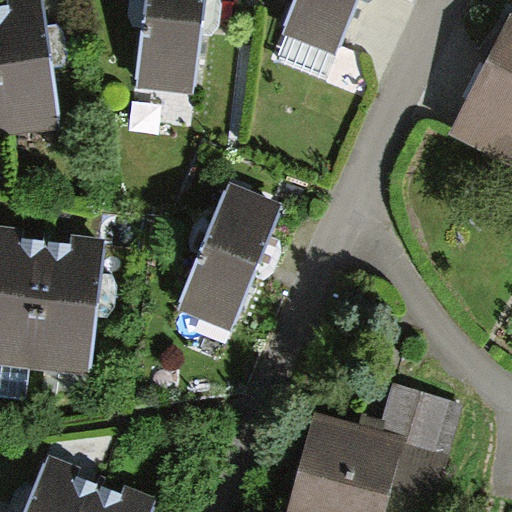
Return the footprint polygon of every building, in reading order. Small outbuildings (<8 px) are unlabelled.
[(44,0),(16,0),(0,2),(0,143),(63,134),(44,0)] [(207,0),(147,0),(136,94),(196,101),(207,0)] [(362,0),(299,0),(283,40),(338,62),(362,0)] [(511,21),(452,140),(511,170),(511,21)] [(286,211),(232,188),(178,316),(233,339),(286,211)] [(107,245),(0,232),(0,372),(91,383),(107,245)] [(382,438),(316,420),(290,511),(390,511),(396,491),(438,503),(464,407),(396,389),(382,438)] [(47,462),(27,511),(156,511),(159,506),(47,462)]
